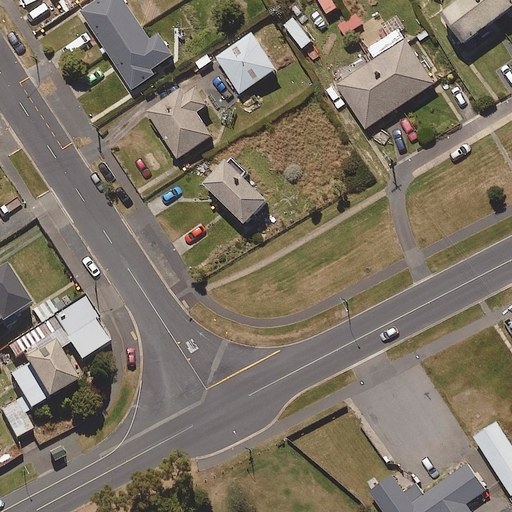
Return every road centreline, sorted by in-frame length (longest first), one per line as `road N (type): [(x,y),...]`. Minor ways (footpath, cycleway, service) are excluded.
road 1 (secondary): [(218,411),(0,71)]
road 2 (tertiary): [(218,411),(511,258)]
road 3 (secondary): [(30,511),(218,411)]
